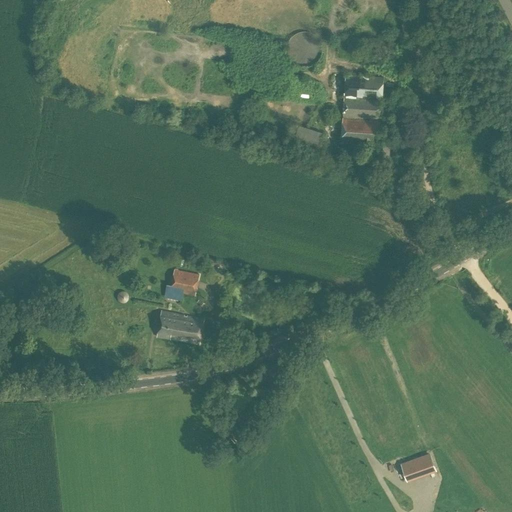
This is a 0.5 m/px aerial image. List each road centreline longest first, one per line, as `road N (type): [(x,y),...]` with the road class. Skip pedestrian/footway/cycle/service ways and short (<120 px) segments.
road 1 (tertiary): [(0,398),(127,387),(249,356),(365,309),(511,229)]
road 2 (track): [(461,258),(425,181),(414,82),(422,0)]
road 3 (unknown): [(310,332),(366,450),(422,511)]
